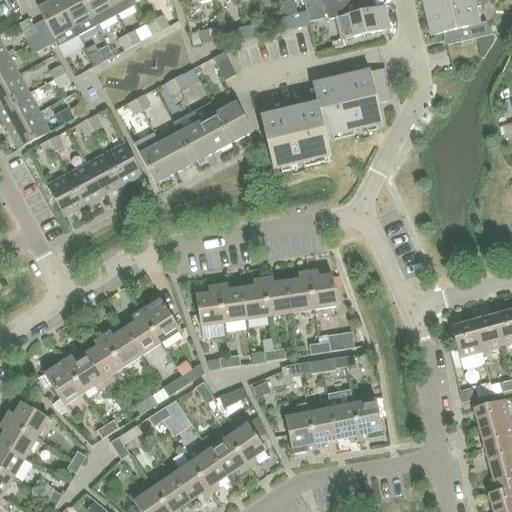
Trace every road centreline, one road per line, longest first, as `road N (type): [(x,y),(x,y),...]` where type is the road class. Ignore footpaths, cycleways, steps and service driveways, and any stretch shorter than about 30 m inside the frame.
road 1 (residential): [(66,297),(152,249),(355,219)]
road 2 (residential): [(257,511),(312,480),(440,460)]
road 3 (residential): [(355,219),(419,94),(413,46)]
road 4 (residential): [(413,46),(236,88)]
road 5 (residential): [(440,460),(409,309)]
road 6 (residential): [(0,175),(66,297)]
